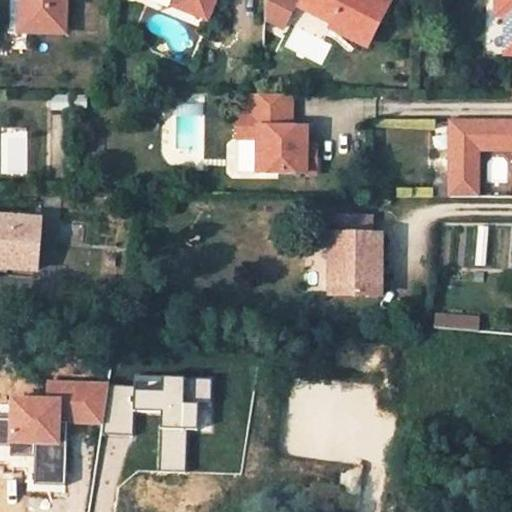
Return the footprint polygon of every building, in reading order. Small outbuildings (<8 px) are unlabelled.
[(19,0),(18,33),(31,34),(32,0),(19,0)] [(64,0),(32,0),(31,34),(63,35),(64,0)] [(214,0),(175,0),(173,8),(205,22),(214,0)] [(302,0),(302,1),(335,17),(328,31),(365,48),(388,3),(381,0),(302,0)] [(511,0),(494,0),(494,18),(504,18),(504,57),(511,56),(511,0)] [(289,96),(247,96),(247,116),(236,116),(236,140),(255,140),(255,175),(313,175),(313,146),(303,146),(303,128),(288,129),(289,96)] [(511,124),(447,124),(447,184),(475,183),(475,153),(511,153),(511,124)] [(475,183),(447,184),(447,199),(475,200),(475,183)] [(37,221),(0,217),(0,269),(34,272),(37,221)] [(369,220),(318,219),(318,235),(328,236),(328,297),(379,297),(379,237),(369,237),(369,220)] [(432,332),(446,332),(446,321),(433,319),(432,332)] [(446,332),(467,334),(468,322),(446,321),(446,332)] [(476,335),(477,323),(468,322),(467,334),(476,335)]
